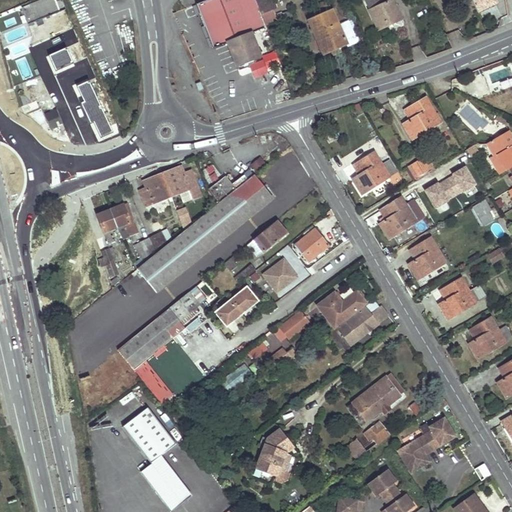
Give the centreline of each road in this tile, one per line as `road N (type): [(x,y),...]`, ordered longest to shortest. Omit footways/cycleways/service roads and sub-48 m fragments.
road 1 (tertiary): [(288,112),(511,483)]
road 2 (primary): [(72,511),(30,322),(20,216)]
road 3 (unknown): [(324,173),(116,321)]
road 4 (secondary): [(511,38),(288,112)]
road 5 (primary): [(0,290),(51,511)]
road 6 (unknown): [(369,247),(232,345)]
road 7 (secondary): [(34,198),(162,153)]
road 8 (unknown): [(39,46),(95,162)]
road 9 (secondary): [(146,132),(95,162),(30,150)]
